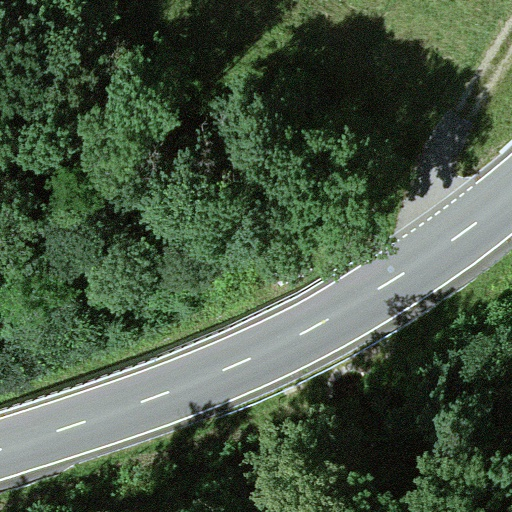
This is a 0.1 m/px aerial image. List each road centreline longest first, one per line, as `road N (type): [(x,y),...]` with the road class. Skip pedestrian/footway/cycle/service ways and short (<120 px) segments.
road 1 (secondary): [(511,191),(442,245),(264,353),(0,450)]
road 2 (track): [(442,245),(440,173),(453,123),(511,44)]
